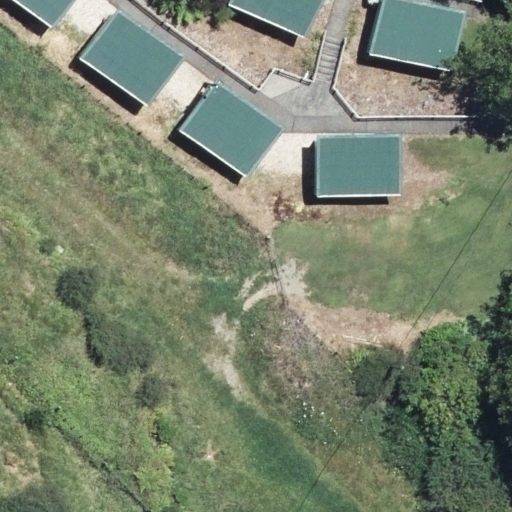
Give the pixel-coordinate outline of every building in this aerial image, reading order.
[(75,0),(2,0),(49,35),(75,0)] [(316,0),(230,0),(226,11),(301,41),(316,0)] [(468,11),(421,0),(379,0),(367,55),(453,75),(468,11)] [(180,63),(112,15),(78,64),(145,112),(180,63)] [(280,123),(212,80),(176,137),(244,179),(280,123)] [(389,205),(398,141),(318,131),(310,195),(389,205)]
